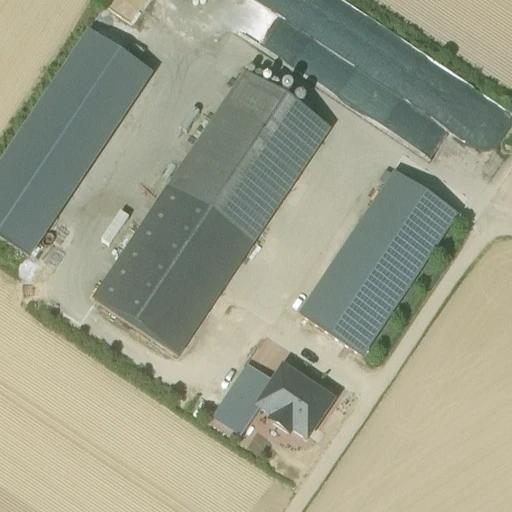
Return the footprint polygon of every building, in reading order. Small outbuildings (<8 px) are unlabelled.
[(169,0),(247,0),(316,39),(316,21),(318,18),(325,23),(322,29),(330,33),(331,10),(321,9),(309,2),(309,0),(147,0),(164,10),(169,0)] [(0,165),(0,243),(29,263),(152,80),(87,37),(0,165)] [(91,305),(178,362),(330,136),(243,78),(91,305)] [(385,176),(378,185),(384,189),(391,180),(385,176)] [(392,178),(391,180),(384,189),(297,320),(362,364),(457,221),(392,178)] [(267,386),(273,390),(255,418),(270,428),(267,433),(285,445),(289,440),(307,452),(335,410),(337,412),(341,406),(284,368),(280,373),(277,371),(267,386)] [(267,386),(247,373),(213,423),(240,441),(255,418),(273,390),(267,386)]
